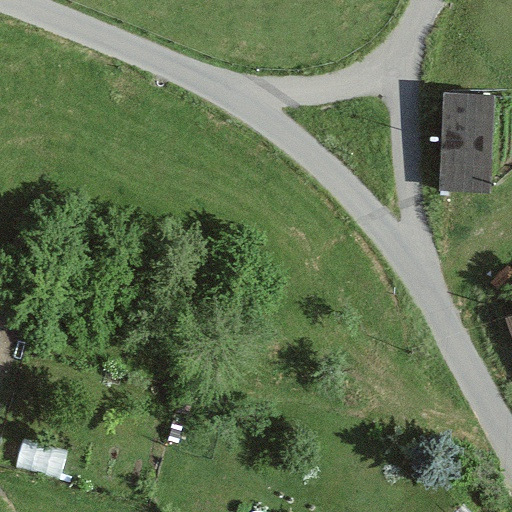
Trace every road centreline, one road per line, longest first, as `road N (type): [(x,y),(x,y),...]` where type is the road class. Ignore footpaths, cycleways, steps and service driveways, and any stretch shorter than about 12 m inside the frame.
road 1 (unclassified): [(0,5),(247,97)]
road 2 (unclassified): [(247,97),(355,198),(421,274)]
road 3 (unclassified): [(421,274),(402,49)]
road 4 (unclassified): [(421,274),(511,445)]
road 5 (unclassified): [(247,97),(320,91),(371,72),(402,49)]
